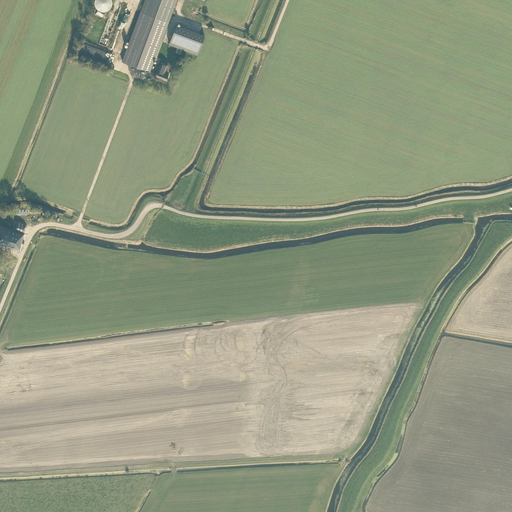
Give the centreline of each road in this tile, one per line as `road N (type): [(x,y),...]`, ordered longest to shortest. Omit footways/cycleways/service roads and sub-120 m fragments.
road 1 (unclassified): [(0,309),(40,225),(112,237),(155,205),(294,220),(511,189)]
road 2 (track): [(181,0),(175,16),(267,49),(287,0)]
